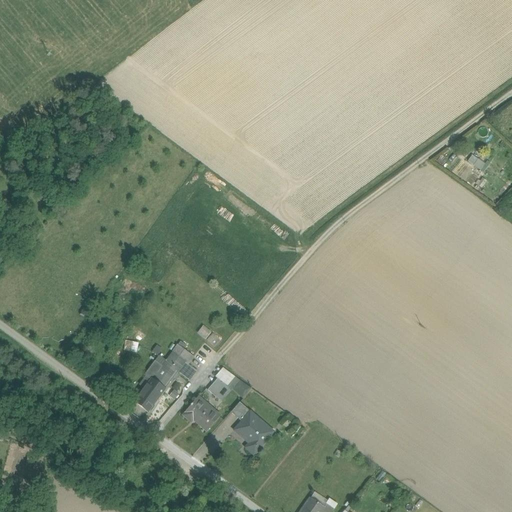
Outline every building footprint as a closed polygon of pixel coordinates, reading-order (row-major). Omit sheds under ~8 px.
[(490,165),(480,157),(473,165),(483,174),(490,165)] [(484,179),(478,185),(481,188),(487,182),(484,179)] [(205,325),(198,333),(206,340),(212,332),(205,325)] [(212,335),(207,340),(214,346),(219,341),(212,335)] [(133,353),(135,343),(126,340),(123,351),(133,353)] [(187,348),(180,342),(178,346),(185,351),(187,348)] [(158,356),(163,349),(157,345),(153,352),(158,356)] [(185,351),(178,346),(173,353),(185,364),(185,363),(188,365),(194,358),(185,351)] [(167,360),(162,367),(155,362),(145,376),(151,381),(152,380),(165,390),(173,379),(178,373),(178,371),(179,372),(185,364),(173,353),(167,360)] [(160,355),(155,362),(162,367),(167,360),(160,355)] [(188,365),(185,363),(185,364),(179,372),(178,371),(178,373),(180,375),(189,382),(196,372),(188,365)] [(217,379),(227,389),(236,379),(221,368),(213,376),(217,379)] [(227,389),(217,379),(207,390),(217,399),(227,389)] [(236,379),(227,389),(230,392),(241,401),(251,390),(236,379)] [(151,381),(135,403),(148,412),(155,403),(165,390),(152,380),(151,381)] [(184,389),(177,384),(173,389),(180,394),(184,389)] [(220,402),(230,392),(227,389),(217,399),(220,402)] [(178,395),(173,391),(169,396),(175,400),(178,395)] [(218,417),(198,398),(182,415),(189,422),(192,419),(205,431),(218,417)] [(249,412),(239,404),(231,413),(241,422),(249,412)] [(272,432),(249,412),(241,422),(233,431),(247,444),(244,448),(252,455),(260,446),(272,432)] [(310,499),(300,511),(322,511),(325,509),(324,508),(310,499)]
